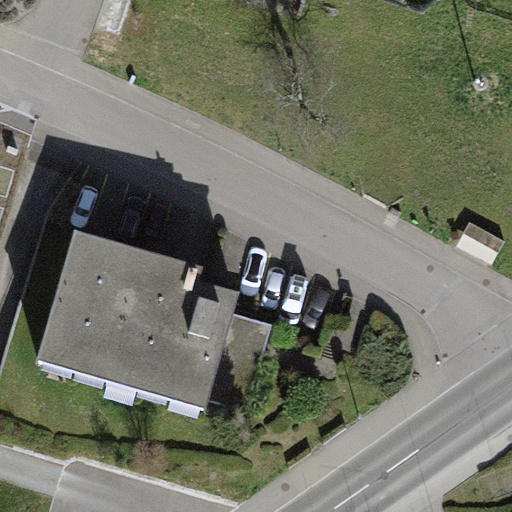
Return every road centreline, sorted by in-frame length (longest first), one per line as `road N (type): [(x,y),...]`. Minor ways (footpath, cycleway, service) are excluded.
road 1 (residential): [(0,66),(382,261),(441,296),(511,367)]
road 2 (secondary): [(511,392),(338,511)]
